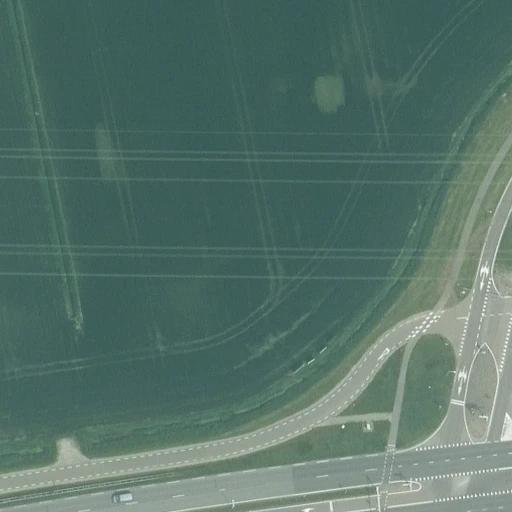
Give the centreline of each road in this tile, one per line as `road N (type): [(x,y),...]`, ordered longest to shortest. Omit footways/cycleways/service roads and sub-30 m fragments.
road 1 (unclassified): [(474,316),(409,329),(335,404),(250,444),(0,486)]
road 2 (primary): [(446,462),(82,511)]
road 3 (tertiary): [(474,316),(446,462)]
road 4 (tertiary): [(511,195),(474,316)]
